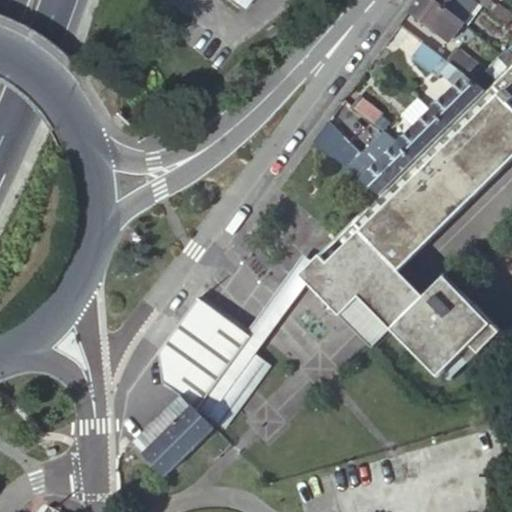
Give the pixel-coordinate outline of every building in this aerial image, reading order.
[(416,0),(404,17),(424,32),(431,24),(437,17),(445,24),(455,13),(437,0),(416,0)] [(437,0),(455,13),(465,3),(470,6),(475,0),(437,0)] [(465,3),(455,13),(467,24),(469,26),(486,6),(478,0),(475,0),(470,6),(465,3)] [(437,17),(431,24),(452,42),(467,24),(455,13),(445,24),(437,17)] [(455,83),(431,107),(450,125),(487,89),(473,78),(450,61),(424,41),(413,55),(440,76),(442,74),(455,83)] [(499,58),(509,67),(511,63),(511,52),(508,49),(501,56),(499,58)] [(473,78),(487,89),(505,70),(492,59),(486,66),(473,78)] [(511,63),(509,67),(505,70),(487,89),(450,125),(433,142),(415,160),(378,196),(341,233),(335,239),(312,262),(302,271),(309,278),(343,313),(362,293),(395,261),(402,268),(511,160),(506,153),(511,147),(511,63)] [(360,95),(352,104),(371,121),(380,111),(360,95)] [(413,124),(433,142),(450,125),(431,107),(417,96),(406,108),(418,119),(413,124)] [(362,152),(325,123),(324,124),(310,143),(358,181),(396,142),(384,132),(383,131),(362,152)] [(396,143),(415,160),(433,142),(413,124),(411,126),(396,142),(396,143)] [(396,142),(358,181),(360,182),(378,196),(415,160),(396,143),(396,142)] [(253,353),(309,278),(302,271),(312,262),(300,253),(273,290),(266,300),(245,329),(250,332),(199,405),(207,414),(253,353)] [(428,295),(402,268),(395,261),(362,293),(395,327),(428,295)] [(447,275),(428,295),(395,327),(442,375),(463,354),(470,362),(502,330),(447,275)] [(395,327),(362,293),(343,313),(376,347),(395,327)] [(217,425),(207,414),(199,405),(250,332),(245,329),(241,325),(227,316),(188,371),(182,395),(214,427),(217,425)] [(217,425),(222,429),(270,364),(253,353),(207,414),(217,425)] [(168,472),(214,427),(182,395),(181,396),(136,441),(168,472)]
